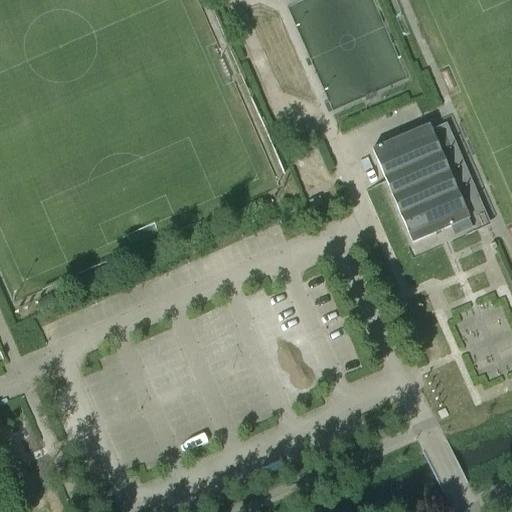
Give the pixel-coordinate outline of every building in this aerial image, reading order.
[(223,60),(217,62),(225,80),(231,78),(223,60)] [(452,90),(444,72),(439,75),(447,93),(452,90)] [(450,228),(467,221),(469,220),(430,131),(428,127),(371,151),(412,245),(450,228)] [(471,229),(467,221),(450,228),(454,236),(471,229)] [(440,420),(448,417),(444,409),(437,413),(440,420)]
